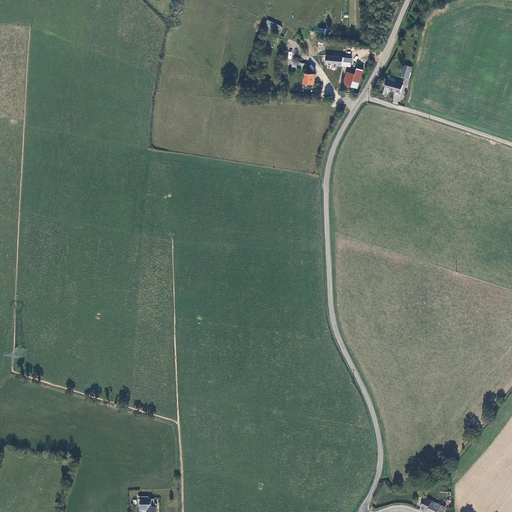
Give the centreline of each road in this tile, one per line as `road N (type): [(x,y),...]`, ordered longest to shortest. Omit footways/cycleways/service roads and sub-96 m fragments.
road 1 (unclassified): [(361,511),(379,468),(379,441),(334,326),(325,189),(338,135),(407,0)]
road 2 (track): [(183,511),(178,424),(12,370)]
road 3 (track): [(363,95),(511,144)]
